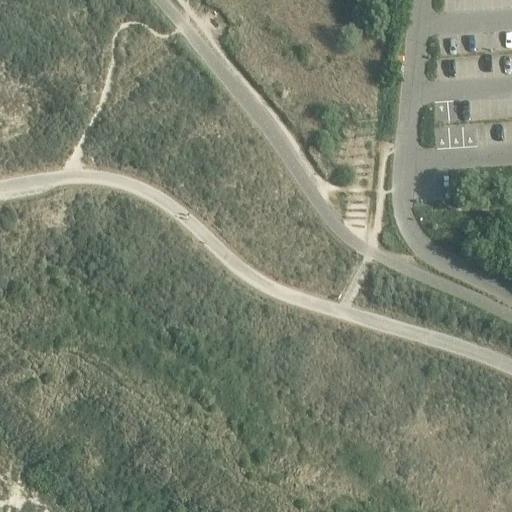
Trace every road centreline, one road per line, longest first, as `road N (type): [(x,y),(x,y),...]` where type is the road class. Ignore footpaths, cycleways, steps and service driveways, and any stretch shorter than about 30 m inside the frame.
road 1 (unknown): [(182,28),(91,118),(75,150),(74,177)]
road 2 (unclassified): [(402,172),(402,222),(418,247),(511,289)]
